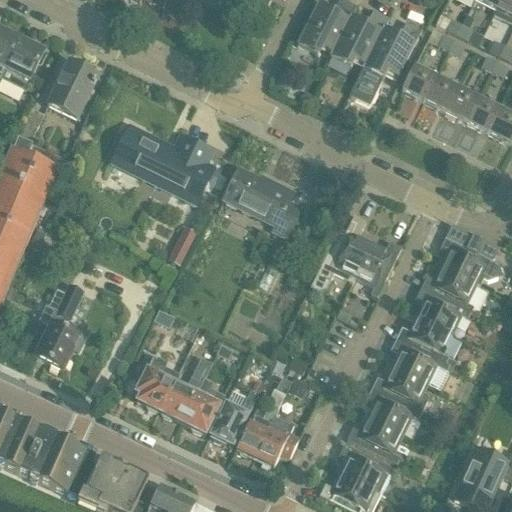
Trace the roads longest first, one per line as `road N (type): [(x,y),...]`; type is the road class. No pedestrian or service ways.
road 1 (residential): [(434,203),(36,0)]
road 2 (residential): [(285,511),(434,203)]
road 3 (tertiary): [(259,511),(0,400)]
